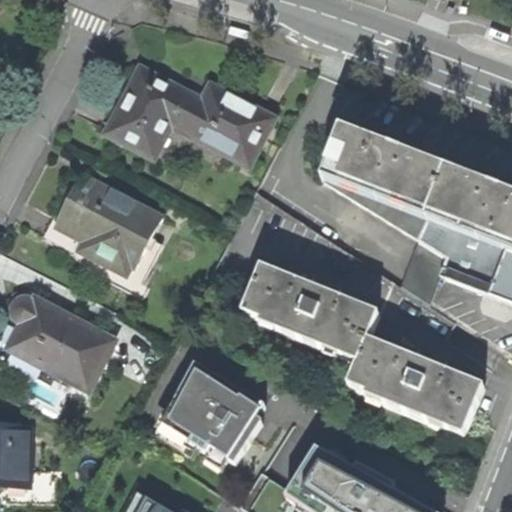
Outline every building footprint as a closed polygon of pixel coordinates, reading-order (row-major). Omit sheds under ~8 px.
[(471,30),(470,34),(490,41),(493,33),(478,28),(472,26),(471,30)] [(251,40),(252,36),(232,31),(230,39),(245,43),(250,44),(251,40)] [(107,137),(156,162),(168,139),(182,146),(187,138),(250,170),(276,121),(213,89),(205,103),(143,71),(127,100),(107,137)] [(433,308),(444,279),(476,186),(404,158),(345,135),(325,185),(422,245),(404,289),(433,308)] [(78,258),(87,271),(148,302),(155,288),(148,283),(167,246),(155,239),(166,219),(87,178),(76,200),(67,196),(58,213),(44,240),(78,258)] [(489,296),(511,305),(511,198),(509,198),(476,186),(444,279),(489,296)] [(262,329),(361,369),(370,347),(380,321),(315,294),(264,272),(246,317),(262,324),(262,329)] [(17,319),(8,321),(1,334),(0,334),(0,359),(42,381),(45,375),(71,388),(73,383),(92,393),(118,340),(40,301),(37,305),(30,301),(22,303),(17,308),(16,313),(17,319)] [(366,407),(466,442),(485,391),(422,367),(370,347),(361,369),(351,393),(364,401),(366,407)] [(171,431),(209,456),(213,451),(237,467),(255,439),(265,424),(259,420),(267,408),(247,395),(246,398),(198,367),(171,417),(176,420),(171,431)] [(0,487),(32,489),(32,433),(0,432),(0,487)] [(280,468),(292,476),(276,499),(296,511),(329,511),(333,511),(339,502),(347,491),(344,489),(353,476),(298,441),(280,468)] [(142,511),(138,510),(137,511),(184,511),(159,501),(153,511),(142,511)]
